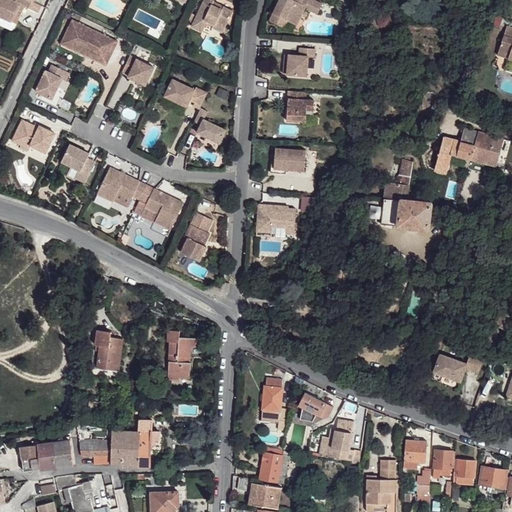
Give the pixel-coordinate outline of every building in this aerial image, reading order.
[(2,0),(0,0),(0,20),(8,24),(10,19),(13,13),(16,6),(20,8),(25,10),(29,3),(22,0),(13,0),(12,4),(2,0)] [(215,0),(205,0),(192,27),(203,32),(208,23),(215,26),(217,23),(227,27),(234,12),(220,5),(219,8),(213,5),(214,2),(215,0)] [(322,5),(312,0),(282,0),(284,1),(280,9),(278,8),(274,15),(285,22),(294,27),(304,8),(316,15),(322,5)] [(30,3),(29,3),(25,10),(35,14),(39,7),(30,3)] [(285,22),(274,15),(271,20),(277,23),(275,26),(281,29),(285,22)] [(106,63),(117,41),(72,19),(64,39),(70,42),(68,45),(84,52),(85,49),(92,52),(90,55),(106,63)] [(217,23),(215,26),(214,28),(224,33),(227,27),(217,23)] [(511,29),(506,28),(499,49),(510,53),(507,60),(511,61),(511,29)] [(299,56),(288,54),(286,75),(304,76),(306,56),(313,57),(313,49),(299,49),(299,56)] [(510,53),(499,49),(497,56),(507,60),(510,53)] [(155,68),(131,56),(123,71),(130,75),(129,77),(146,85),(155,68)] [(72,74),(54,65),(51,70),(47,68),(33,98),(50,106),(64,77),(69,79),(72,74)] [(202,107),(208,94),(197,89),(196,91),(174,80),(166,96),(188,107),(192,100),(194,96),(199,98),(197,102),(195,107),(201,110),(202,107)] [(304,92),(286,91),(286,103),(289,104),(289,112),(286,112),(285,124),(296,125),(304,125),(304,117),(312,117),(313,101),(304,100),(304,92)] [(208,110),(202,107),(201,110),(196,120),(202,123),(198,130),(221,141),(227,128),(205,117),(208,110)] [(34,127),(22,121),(15,137),(33,145),(47,152),(56,134),(41,127),(39,129),(34,127)] [(475,145),(478,132),(464,128),(460,141),(475,145)] [(495,166),(502,139),(478,132),(475,145),(471,159),(495,166)] [(33,145),(15,137),(13,141),(31,150),(33,145)] [(436,170),(449,174),(452,162),(454,154),(458,141),(443,137),(434,169),(436,170)] [(471,159),(475,145),(460,141),(458,141),(454,154),(471,159)] [(83,151),(70,144),(62,162),(72,167),(82,172),(78,180),(86,184),(97,162),(88,158),(90,154),(87,152),(86,154),(82,153),(83,151)] [(305,150),(275,149),(275,158),(272,157),(271,173),(285,174),(285,170),(304,172),(305,150)] [(384,198),(384,199),(400,200),(407,200),(408,195),(410,181),(413,162),(403,160),(399,176),(396,178),(395,184),(386,182),(384,198)] [(82,172),(72,167),(67,177),(77,181),(78,180),(82,172)] [(122,172),(111,167),(108,173),(113,176),(108,185),(103,183),(98,193),(112,200),(115,194),(128,200),(130,196),(140,201),(148,185),(126,174),(124,179),(119,177),(122,172)] [(113,176),(108,173),(103,183),(108,185),(113,176)] [(148,185),(140,201),(147,204),(145,209),(159,216),(156,222),(170,229),(175,219),(171,217),(176,206),(180,208),(183,202),(169,196),(167,200),(162,197),(164,193),(148,185)] [(314,211),(313,196),(301,197),(301,211),(314,211)] [(384,199),(382,224),(397,226),(400,200),(384,199)] [(397,226),(428,230),(431,203),(407,200),(400,200),(397,226)] [(289,206),(258,204),(258,216),(260,216),(260,220),(258,220),(257,231),(272,232),(273,225),(286,226),(286,232),(295,233),(296,208),(289,207),(289,206)] [(180,208),(176,206),(171,217),(175,219),(180,208)] [(214,220),(198,212),(186,237),(189,238),(182,253),(200,262),(207,246),(205,245),(211,233),(208,232),(214,220)] [(511,319),(511,316),(505,311),(496,324),(505,329),(511,319)] [(96,345),(98,331),(88,329),(86,344),(96,345)] [(119,371),(122,352),(117,351),(119,338),(118,338),(111,337),(111,332),(98,331),(96,345),(100,346),(97,368),(119,371)] [(196,338),(179,337),(179,331),(166,331),(166,340),(169,340),(168,372),(181,373),(181,370),(190,370),(190,361),(184,361),(185,357),(191,357),(192,346),(196,347),(196,338)] [(427,351),(432,353),(441,351),(444,341),(437,339),(429,336),(424,350),(427,351)] [(478,380),(483,366),(469,361),(466,370),(439,361),(433,379),(460,388),(465,376),(478,380)] [(181,373),(181,378),(190,378),(190,370),(181,370),(181,373)] [(265,386),(262,421),(279,422),(279,421),(287,422),(289,413),(280,411),(283,388),(282,387),(282,382),(266,380),(266,386),(265,386)] [(328,417),(333,406),(305,392),(298,405),(303,408),(301,419),(314,421),(316,414),(324,418),(328,417)] [(339,418),(337,429),(353,431),(354,420),(339,418)] [(153,421),(140,420),(139,431),(139,432),(140,432),(140,433),(152,433),(152,431),(153,421)] [(287,422),(279,421),(279,422),(278,430),(286,431),(287,422)] [(353,431),(337,429),(330,427),(328,438),(325,456),(348,461),(351,449),(354,431),(353,431)] [(121,466),(138,467),(139,456),(140,433),(140,432),(139,432),(113,431),(113,440),(112,450),(112,464),(121,464),(121,466)] [(160,432),(152,431),(152,433),(152,443),(156,443),(156,438),(160,437),(160,432)] [(140,433),(139,456),(151,456),(151,451),(152,443),(152,433),(140,433)] [(151,451),(164,452),(164,438),(160,437),(156,438),(156,443),(152,443),(151,451)] [(322,437),(319,456),(325,456),(328,438),(322,437)] [(428,441),(407,439),(405,460),(418,461),(426,462),(428,441)] [(53,442),(56,467),(75,465),(71,440),(53,442)] [(81,442),(83,456),(95,456),(111,456),(111,450),(112,440),(93,440),(81,442)] [(56,467),(53,442),(37,445),(40,469),(56,467)] [(40,469),(37,445),(20,446),(23,472),(40,469)] [(265,447),(264,453),(283,456),(284,451),(284,450),(265,447)] [(453,451),(435,449),(434,467),(441,467),(452,468),(452,463),(454,463),(455,459),(453,459),(453,451)] [(353,461),(360,463),(361,458),(361,457),(362,451),(355,450),(353,461)] [(264,453),(261,471),(279,474),(283,456),(264,453)] [(139,456),(138,467),(151,467),(151,458),(151,456),(139,456)] [(283,456),(279,474),(277,483),(283,484),(288,457),(283,456)] [(476,459),(459,458),(458,466),(456,466),(456,471),(457,471),(457,476),(475,477),(476,459)] [(367,476),(367,505),(387,506),(387,511),(396,511),(397,480),(396,480),(396,461),(381,460),(380,479),(377,479),(377,476),(367,476)] [(418,461),(405,460),(404,468),(409,468),(418,468),(418,461)] [(483,466),(480,483),(481,483),(486,484),(488,484),(505,487),(507,470),(483,466)] [(441,467),(440,476),(451,477),(452,468),(441,467)] [(261,471),(259,479),(277,483),(279,474),(261,471)] [(423,480),(418,480),(417,508),(430,508),(430,499),(429,499),(430,484),(431,484),(431,473),(426,473),(425,475),(423,475),(423,480)] [(77,486),(75,475),(55,478),(58,492),(64,490),(67,503),(71,502),(68,488),(77,486)] [(475,477),(457,476),(456,485),(473,486),(475,477)] [(249,492),(251,479),(239,477),(237,490),(249,492)] [(249,503),(277,508),(281,488),(253,483),(249,503)] [(39,487),(41,497),(56,494),(53,484),(39,487)] [(92,511),(93,511),(90,496),(86,497),(83,484),(77,486),(68,488),(71,502),(74,511),(92,511)] [(505,487),(488,484),(487,492),(503,495),(505,487)] [(151,492),(151,511),(175,511),(175,505),(175,501),(179,501),(179,496),(179,491),(151,492)] [(359,495),(348,494),(347,511),(358,511),(359,500),(359,495)] [(34,498),(27,499),(26,511),(36,509),(34,498)]
